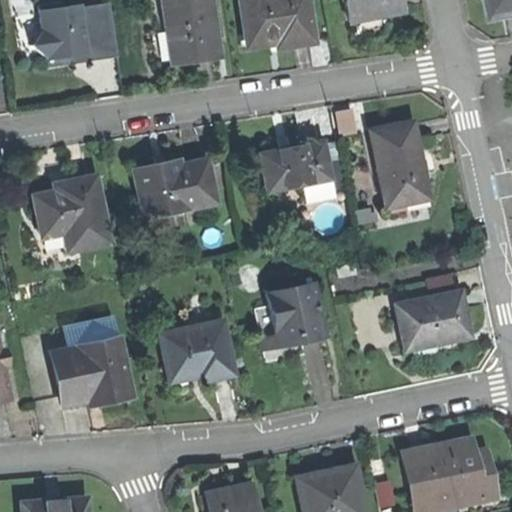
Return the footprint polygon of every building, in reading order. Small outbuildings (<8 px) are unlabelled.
[(48,63),(117,56),(111,0),(93,0),(35,6),(39,46),(46,46),(48,63)] [(162,0),(172,63),(193,60),(215,56),(206,0),(162,0)] [(238,0),(246,45),(275,40),(276,47),(293,44),(312,41),(305,0),(238,0)] [(343,0),(347,16),(392,7),(390,0),(343,0)] [(511,0),(493,0),(497,14),(511,10),(511,0)] [(337,113),(341,132),(356,129),(351,110),(337,113)] [(411,122),(368,130),(383,207),(406,202),(405,197),(425,193),(421,170),(417,171),(416,166),(415,161),(418,160),(411,122)] [(257,155),(265,191),(326,178),(318,142),(286,149),(257,155)] [(153,163),(132,168),(141,210),(160,205),(161,212),(212,200),(202,159),(177,165),(176,158),(153,163)] [(29,197),(38,236),(60,231),(64,250),(105,241),(90,176),(62,183),(63,190),(51,192),(29,197)] [(333,267),(335,275),(352,271),(351,263),(333,267)] [(263,300),(272,339),(296,334),(297,341),(309,338),(321,336),(315,307),(310,308),(308,297),(312,296),(309,283),(261,294),(263,300)] [(395,305),(405,350),(439,342),(439,338),(468,332),(463,310),(459,290),(395,305)] [(300,353),(297,341),(274,347),(272,339),(263,300),(256,302),(259,312),(253,313),(264,362),(300,353)] [(78,325),(83,344),(114,337),(110,317),(78,325)] [(160,333),(169,373),(195,366),(199,380),(214,376),(233,372),(221,318),(160,333)] [(274,347),(297,341),(296,334),(272,339),(274,347)] [(48,353),(59,399),(85,393),(87,403),(102,400),(128,394),(114,337),(83,344),(48,353)] [(172,386),(199,380),(195,366),(169,373),(172,386)] [(61,410),(87,403),(85,393),(59,399),(61,410)] [(402,453),(415,511),(492,495),(487,472),(475,475),(471,453),(468,439),(402,453)] [(483,450),(471,453),(475,475),(487,472),(485,463),(483,450)] [(294,476),(301,511),(362,511),(353,466),(328,471),(328,475),(322,477),(316,478),(315,471),(294,476)] [(206,503),(207,511),(254,511),(248,482),(229,487),(222,488),(224,499),(206,503)] [(203,493),(206,503),(224,499),(222,488),(203,493)] [(40,497),(41,502),(41,509),(61,508),(61,500),(60,496),(50,497),(40,497)] [(41,502),(19,503),(19,511),(84,511),(84,499),(61,500),(61,508),(41,509),(41,502)]
